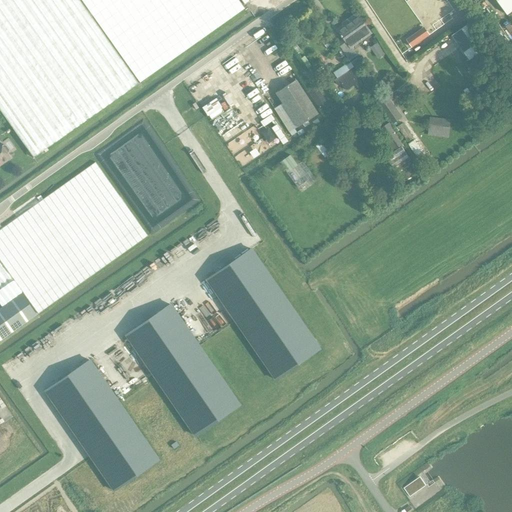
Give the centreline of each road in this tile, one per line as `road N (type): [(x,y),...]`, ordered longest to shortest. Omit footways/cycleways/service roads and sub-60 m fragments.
road 1 (primary): [(511,278),(182,511)]
road 2 (primary): [(208,511),(511,295)]
road 3 (unclassified): [(0,207),(291,0)]
road 4 (unclassified): [(511,332),(245,511)]
road 5 (unknown): [(366,511),(337,472),(268,511)]
